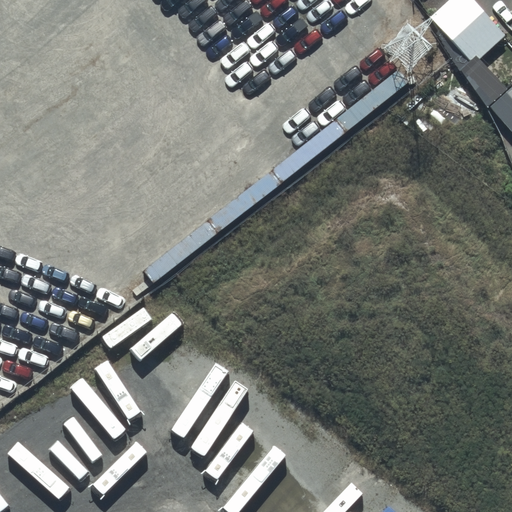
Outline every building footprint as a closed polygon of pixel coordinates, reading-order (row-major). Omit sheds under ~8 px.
[(472,0),(446,0),(430,16),(473,61),(503,32),(472,0)] [(511,50),(504,41),(480,62),(490,74),(511,55),(511,50)] [(511,82),(487,104),(511,132),(511,147),(510,149),(511,150),(511,82)] [(0,140),(27,126),(7,89),(0,93),(0,140)] [(350,125),(323,92),(298,112),(301,116),(287,127),(311,158),(326,145),(350,125)]
